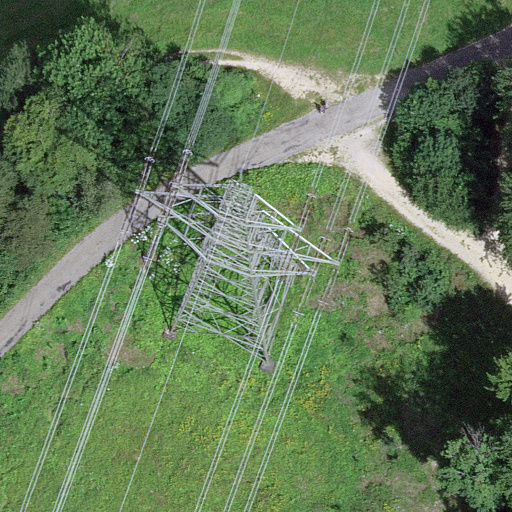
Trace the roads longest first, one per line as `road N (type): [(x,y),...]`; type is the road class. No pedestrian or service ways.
road 1 (track): [(334,118),(202,166),(47,283),(0,330)]
road 2 (track): [(334,118),(307,87),(244,60),(156,69),(0,127)]
road 3 (track): [(511,291),(498,266),(429,219),(334,118)]
road 4 (track): [(511,49),(334,118)]
road 5 (track): [(498,266),(511,126)]
